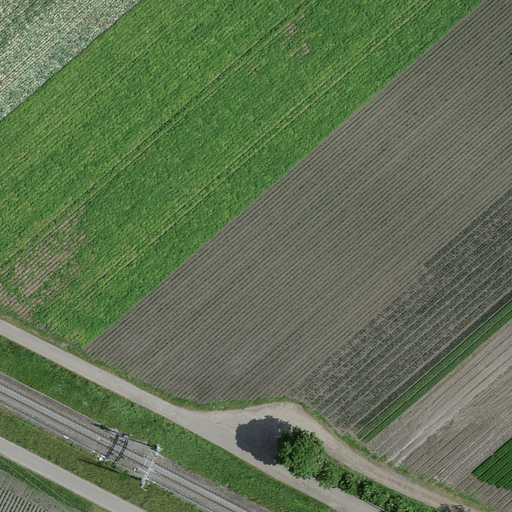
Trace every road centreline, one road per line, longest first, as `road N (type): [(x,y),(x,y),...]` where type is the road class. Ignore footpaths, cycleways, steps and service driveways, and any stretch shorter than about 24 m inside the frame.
road 1 (unclassified): [(0,329),(355,511)]
road 2 (track): [(459,511),(357,469),(298,416),(255,418),(227,445)]
road 3 (track): [(129,511),(0,445)]
